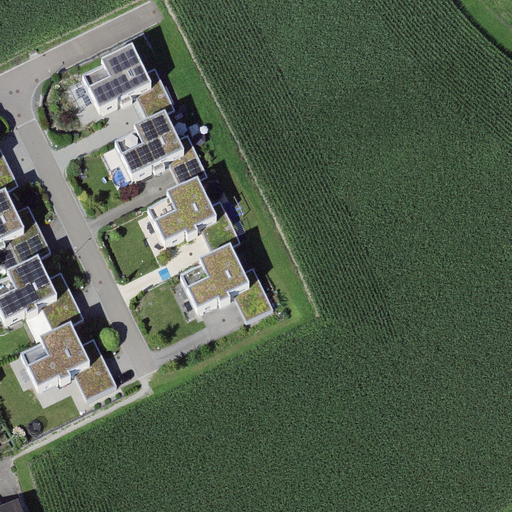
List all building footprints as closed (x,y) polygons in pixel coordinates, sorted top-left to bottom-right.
[(100,117),(135,99),(149,126),(175,112),(155,72),(146,77),(133,52),(80,78),(100,117)] [(144,172),(175,157),(186,180),(218,164),(190,106),(127,137),(144,172)] [(0,192),(23,179),(0,137),(0,192)] [(179,242),(209,225),(222,248),(253,230),(222,174),(160,208),(179,242)] [(0,245),(11,239),(24,261),(55,244),(24,188),(0,200),(0,245)] [(215,306),(245,289),(258,312),(289,294),(258,238),(196,272),(215,306)] [(0,285),(18,317),(48,300),(60,323),(92,305),(61,249),(0,282),(0,285)] [(51,388),(81,371),(93,394),(125,376),(93,320),(32,354),(51,388)]
